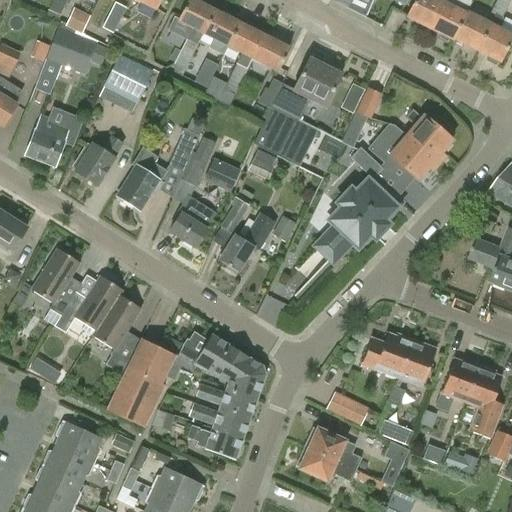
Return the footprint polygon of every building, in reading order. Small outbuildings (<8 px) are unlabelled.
[(58,20),(67,0),(53,0),(46,15),(58,20)] [(161,0),(134,0),(156,11),(161,0)] [(186,39),(197,45),(203,35),(215,11),(192,0),(188,0),(178,20),(175,18),(168,31),(186,39)] [(443,0),(414,0),(405,18),(429,30),(443,0)] [(463,0),(443,0),(429,30),(452,42),(466,12),(471,3),(463,0)] [(501,19),(507,7),(502,4),(504,1),(501,0),(496,0),(490,13),(494,15),(490,24),(476,52),(500,64),(511,40),(511,35),(500,29),(504,20),(501,19)] [(108,16),(119,22),(126,9),(115,4),(108,16)] [(65,27),(81,34),(90,17),(73,9),(65,27)] [(223,56),(227,48),(240,24),(215,11),(203,35),(212,40),(208,48),(223,56)] [(453,40),(476,52),(490,24),(466,12),(452,42),(453,42),(453,40)] [(119,22),(108,16),(102,29),(113,35),(119,22)] [(252,60),(264,37),(240,24),(227,48),(240,54),(236,63),(248,69),(252,60)] [(45,60),(84,75),(97,43),(58,28),(45,60)] [(277,73),(290,50),(264,37),(252,60),(277,73)] [(190,60),(197,45),(186,39),(180,51),(186,54),(184,58),(190,60)] [(0,45),(0,75),(8,79),(20,54),(0,45)] [(186,54),(180,51),(173,66),(185,71),(190,60),(184,58),(186,54)] [(103,88),(136,105),(152,73),(119,56),(103,88)] [(271,107),(296,119),(299,121),(309,101),(324,108),(341,76),(308,60),(293,91),(282,85),(271,107)] [(239,85),(247,71),(236,65),(230,77),(236,80),(234,83),(239,85)] [(236,80),(230,77),(223,91),(234,96),(239,85),(234,83),(236,80)] [(0,125),(3,127),(16,107),(14,106),(22,93),(0,78),(0,125)] [(367,89),(355,114),(370,121),(382,96),(367,89)] [(271,107),(262,125),(253,145),(277,157),(296,119),(271,107)] [(438,119),(433,125),(423,117),(421,119),(412,111),(406,119),(415,127),(406,137),(434,161),(452,141),(445,136),(451,130),(438,119)] [(40,116),(34,131),(24,157),(54,169),(64,142),(70,127),(40,116)] [(183,127),(168,163),(184,170),(204,123),(194,119),(189,130),(183,127)] [(427,169),(434,161),(406,137),(394,127),(389,126),(368,150),(383,164),(388,158),(417,182),(427,169)] [(357,134),(346,128),(339,143),(350,148),(357,134)] [(107,172),(114,159),(124,145),(110,138),(102,152),(92,145),(90,148),(86,145),(72,168),(76,170),(74,174),(96,188),(102,178),(106,171),(107,172)] [(176,213),(180,215),(169,233),(194,249),(206,231),(205,231),(216,215),(190,199),(195,188),(196,188),(216,145),(202,139),(189,169),(187,168),(181,181),(180,180),(171,200),(181,206),(176,213)] [(132,166),(135,168),(117,197),(139,211),(149,195),(155,199),(164,184),(161,182),(167,172),(154,164),(157,158),(142,148),(132,166)] [(380,167),(359,148),(349,158),(372,180),(372,179),(396,199),(405,188),(380,167)] [(214,159),(204,181),(230,193),(240,171),(214,159)] [(253,159),(247,171),(268,181),(273,169),(253,159)] [(511,164),(488,194),(511,207),(511,164)] [(331,263),(352,241),(358,247),(371,233),(376,238),(388,225),(383,220),(397,206),(372,182),(368,179),(355,194),(350,190),(339,202),(343,206),(329,220),(336,226),(315,248),(331,263)] [(231,234),(248,207),(235,198),(230,205),(233,207),(220,227),(231,234)] [(0,243),(12,251),(25,230),(0,214),(0,243)] [(237,273),(252,249),(258,253),(276,225),(259,214),(242,241),(234,236),(218,262),(237,273)] [(285,243),(296,225),(283,217),(272,235),(285,243)] [(511,229),(509,228),(501,250),(475,241),(468,259),(496,270),(491,283),(511,291),(511,229)] [(91,337),(121,291),(99,278),(85,300),(75,293),(70,302),(59,295),(79,265),(57,250),(31,292),(52,305),(48,310),(60,317),(53,327),(64,335),(74,319),(84,326),(81,331),(91,337)] [(139,341),(125,333),(139,310),(118,297),(122,292),(121,291),(91,337),(112,351),(109,356),(126,367),(139,341)] [(195,367),(221,380),(228,368),(240,375),(249,360),(211,336),(199,355),(183,346),(174,363),(192,373),(195,367)] [(370,341),(362,364),(396,376),(397,374),(407,348),(408,343),(409,341),(396,336),(395,339),(386,336),(382,345),(370,341)] [(161,385),(165,378),(175,357),(140,340),(105,412),(144,430),(164,387),(161,385)] [(397,374),(396,376),(422,386),(436,351),(409,341),(408,343),(407,348),(397,374)] [(256,401),(264,377),(261,368),(249,360),(240,375),(228,368),(221,380),(228,384),(226,391),(256,401)] [(453,399),(464,403),(478,367),(465,361),(463,366),(453,362),(441,394),(439,394),(434,409),(448,414),(453,399)] [(493,403),(500,381),(493,378),(495,373),(478,367),(464,403),(476,408),(467,432),(490,441),(504,407),(493,403)] [(220,407),(219,410),(249,421),(256,401),(226,391),(225,394),(199,385),(195,398),(220,407)] [(398,408),(405,392),(392,387),(386,404),(398,408)] [(333,393),(324,411),(359,428),(368,410),(333,393)] [(212,430),(242,440),(249,421),(219,410),(218,413),(192,404),(187,418),(213,427),(212,430)] [(155,426),(177,431),(181,416),(159,411),(155,426)] [(430,431),(435,417),(423,413),(419,427),(430,431)] [(409,444),(414,428),(385,420),(380,435),(409,444)] [(54,437),(57,439),(54,445),(94,464),(100,451),(98,448),(101,440),(61,422),(54,437)] [(234,460),(242,440),(212,430),(210,435),(202,432),(202,431),(190,427),(186,439),(198,443),(197,444),(206,447),(205,450),(234,460)] [(340,451),(344,442),(317,430),(313,438),(309,436),(304,449),(356,471),(361,460),(340,451)] [(508,455),(511,446),(511,438),(496,431),(485,455),(505,464),(508,455)] [(390,442),(382,457),(401,466),(408,451),(390,442)] [(439,462),(444,450),(430,444),(425,456),(439,462)] [(48,451),(41,466),(81,484),(84,477),(88,477),(94,464),(54,445),(51,452),(48,451)] [(452,447),(446,461),(474,472),(480,458),(452,447)] [(137,467),(152,472),(158,453),(143,448),(137,467)] [(356,471),(304,449),(298,461),(302,463),(299,470),(326,482),(330,474),(350,484),(356,471)] [(110,471),(119,476),(124,466),(114,462),(110,471)] [(81,484),(41,466),(34,480),(37,483),(34,489),(74,508),(80,494),(78,492),(81,484)] [(125,478),(135,483),(139,473),(130,468),(125,478)] [(157,477),(150,490),(190,508),(193,502),(197,502),(204,487),(164,469),(160,477),(157,477)] [(119,476),(110,471),(105,480),(115,485),(119,476)] [(135,483),(125,478),(121,488),(130,492),(135,483)] [(28,495),(21,509),(26,511),(71,511),(74,508),(34,489),(31,495),(28,495)] [(188,511),(190,508),(150,490),(144,503),(147,506),(143,511),(188,511)] [(409,511),(415,500),(393,490),(384,511),(409,511)] [(440,511),(415,500),(409,511),(440,511)]
